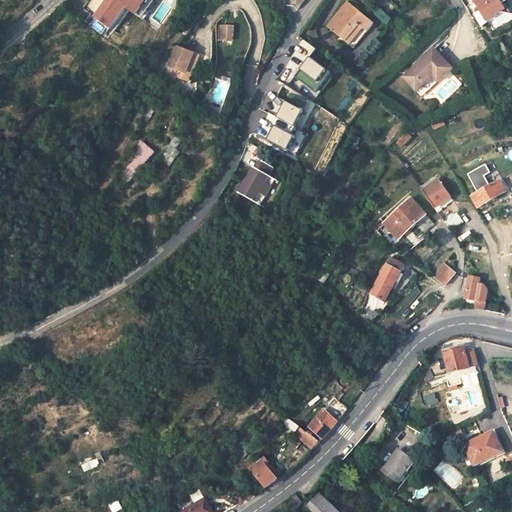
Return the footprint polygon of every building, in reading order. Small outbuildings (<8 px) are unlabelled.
[(144,19),(157,0),(105,0),(92,20),(111,33),(128,8),(144,19)] [(475,0),(492,31),(511,20),(511,0),(506,0),(504,1),(503,0),(475,0)] [(360,28),(368,34),(375,26),(348,3),(328,27),(347,43),(360,28)] [(218,41),(234,42),(235,26),(218,25),(218,41)] [(355,49),(368,34),(360,28),(347,43),(355,49)] [(500,38),(491,45),(501,58),(509,51),(500,38)] [(189,81),(200,57),(177,45),(165,75),(174,80),(177,75),(189,81)] [(406,79),(418,92),(436,77),(441,83),(454,72),(436,52),(406,79)] [(312,56),(295,78),(317,95),(334,73),(312,56)] [(424,99),(441,83),(436,77),(418,92),(424,99)] [(250,133),(299,153),(307,132),(299,129),(305,112),(310,114),(316,100),(287,88),(283,99),(275,96),(269,112),(260,109),(250,133)] [(204,110),(215,117),(219,108),(207,103),(204,110)] [(430,122),(434,130),(445,125),(441,117),(430,122)] [(401,148),(413,138),(407,132),(396,143),(401,148)] [(181,141),(176,137),(159,159),(170,167),(181,152),(176,148),(181,141)] [(139,155),(147,163),(155,152),(141,140),(132,149),(139,155)] [(252,141),(242,161),(255,169),(241,193),(266,207),(280,183),(272,179),(277,169),(260,159),(266,149),(252,141)] [(139,155),(121,174),(130,182),(147,163),(139,155)] [(423,193),(434,209),(451,197),(440,180),(423,193)] [(478,207),(505,193),(499,181),(490,186),(486,180),(479,185),(482,191),(472,197),(478,207)] [(411,198),(383,222),(396,236),(413,222),(422,232),(433,223),(411,198)] [(444,224),(450,233),(463,223),(458,214),(444,224)] [(376,229),(383,222),(380,219),(372,226),(376,229)] [(398,274),(402,266),(389,259),(368,297),(380,304),(393,283),(396,285),(401,276),(398,274)] [(443,287),(454,274),(443,266),(432,277),(443,287)] [(474,311),(479,311),(483,312),(485,292),(482,285),(479,285),(479,278),(468,277),(465,300),(476,302),(474,311)] [(416,312),(426,319),(431,312),(421,306),(416,312)] [(444,357),(450,375),(470,368),(464,350),(444,357)] [(343,417),(349,410),(335,398),(329,404),(343,417)] [(323,439),(337,424),(324,412),(310,427),(323,439)] [(319,444),(300,430),(297,428),(292,436),(311,451),(319,444)] [(450,445),(465,437),(460,429),(446,437),(450,445)] [(464,446),(471,466),(502,455),(493,435),(464,446)] [(446,447),(450,445),(446,437),(438,441),(446,447)] [(384,470),(398,481),(413,462),(399,451),(384,470)] [(83,461),(84,470),(100,468),(98,459),(83,461)] [(274,469),(265,459),(251,471),(266,489),(277,481),(271,472),(274,469)] [(441,476),(455,488),(465,477),(451,465),(441,476)] [(480,486),(487,484),(485,475),(478,477),(480,486)] [(464,508),(484,496),(480,487),(458,499),(464,508)] [(189,495),(194,502),(203,497),(199,489),(189,495)] [(292,511),(294,511),(304,504),(295,496),(285,505),(292,511)] [(213,511),(205,497),(178,511),(213,511)] [(334,511),(319,498),(308,510),(310,511),(334,511)] [(121,501),(110,503),(112,511),(115,511),(123,510),(121,501)]
